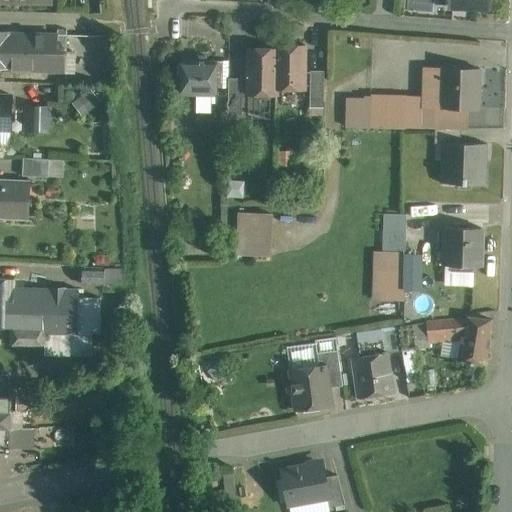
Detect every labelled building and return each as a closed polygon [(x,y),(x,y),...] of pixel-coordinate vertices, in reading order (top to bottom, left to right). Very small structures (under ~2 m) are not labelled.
[(90,0),(78,0),(79,14),(91,14),(90,0)] [(8,30),(0,30),(0,63),(4,63),(4,69),(65,71),(65,52),(57,52),(58,36),(9,33),(8,30)] [(304,48),(277,48),(277,51),(276,91),(303,91),(304,48)] [(277,51),(250,51),(249,92),(253,92),(254,100),(269,101),(271,97),(271,93),(276,93),(276,91),(277,51)] [(217,60),(182,60),(181,62),(177,64),(177,73),(181,76),(181,94),(216,94),(216,87),(217,63),(217,60)] [(228,87),(228,78),(229,64),(217,63),(216,87),(228,87)] [(479,68),(424,66),(423,97),(406,96),(405,126),(435,127),(461,128),(467,128),(468,109),(478,109),(479,68)] [(324,73),(308,72),(308,109),(324,110),(324,73)] [(243,78),(228,78),(228,87),(228,113),(242,113),(243,78)] [(11,96),(0,95),(0,128),(10,129),(11,96)] [(406,96),(371,95),(370,125),(405,126),(406,96)] [(44,107),(27,107),(26,130),(43,130),(44,107)] [(461,128),(435,127),(435,128),(434,142),(442,143),(442,142),(460,142),(461,128)] [(460,142),(442,142),(442,143),(441,182),(485,183),(485,181),(483,181),(485,145),(487,145),(487,143),(460,142)] [(49,159),(23,158),(22,176),(48,177),(49,159)] [(28,182),(0,180),(0,216),(26,218),(28,182)] [(239,253),(275,253),(276,211),(240,210),(239,253)] [(406,213),(384,213),(383,250),(406,251),(406,213)] [(482,227),(445,226),(444,264),(481,266),(482,227)] [(408,252),(407,288),(426,288),(427,252),(408,252)] [(123,268),(80,266),(79,281),(82,282),(82,283),(103,285),(103,284),(124,284),(123,268)] [(405,268),(385,267),(384,294),(404,295),(405,268)] [(4,279),(0,278),(0,333),(11,333),(11,325),(4,325),(4,302),(14,303),(14,281),(4,280),(4,279)] [(78,288),(43,288),(43,278),(14,278),(14,281),(14,303),(4,302),(4,325),(11,325),(11,333),(10,342),(58,343),(58,332),(78,332),(78,288)] [(124,303),(114,302),(114,317),(124,317),(124,303)] [(462,337),(490,341),(494,319),(491,319),(466,316),(465,318),(463,334),(462,337)] [(465,318),(427,322),(429,337),(463,334),(465,318)] [(427,322),(398,326),(399,331),(387,332),(387,337),(389,352),(430,347),(430,344),(429,337),(427,322)] [(463,334),(429,337),(430,344),(461,342),(462,337),(463,334)] [(395,392),(389,352),(387,337),(363,340),(365,356),(353,357),(358,397),(395,392)] [(490,341),(462,337),(461,342),(458,360),(484,363),(486,364),(490,341)] [(338,350),(318,352),(320,365),(326,365),(329,387),(343,386),(338,350)] [(320,365),(291,369),(292,380),(289,385),(290,391),(294,395),(296,409),(332,404),(329,387),(326,365),(320,365)] [(36,386),(37,397),(67,392),(65,382),(36,386)] [(0,428),(10,429),(11,397),(0,396),(0,428)] [(10,429),(0,428),(0,451),(9,452),(9,447),(10,429)] [(10,429),(9,447),(18,447),(17,428),(10,429)] [(32,428),(17,428),(18,447),(26,447),(26,436),(32,436),(32,428)] [(322,464),(282,471),(288,504),(327,497),(328,497),(324,478),(322,464)] [(337,475),(324,478),(328,497),(327,497),(329,507),(345,504),(337,475)]
